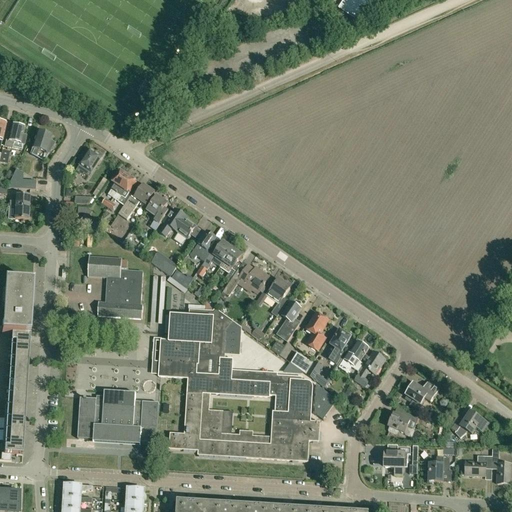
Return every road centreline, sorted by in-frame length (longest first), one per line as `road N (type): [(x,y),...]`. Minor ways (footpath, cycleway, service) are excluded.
road 1 (unclassified): [(129,151),(460,0)]
road 2 (unclassified): [(412,349),(129,151)]
road 3 (residential): [(39,472),(351,493)]
road 4 (residential): [(39,472),(50,242)]
road 5 (residential): [(351,493),(361,426),(412,349)]
road 6 (residential): [(50,242),(58,165),(84,125)]
road 7 (unclassified): [(511,417),(412,349)]
